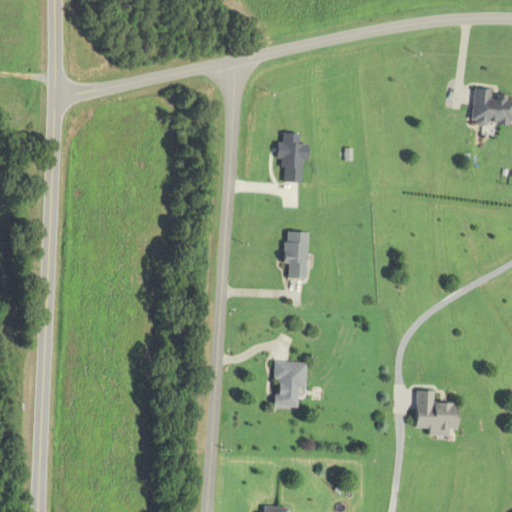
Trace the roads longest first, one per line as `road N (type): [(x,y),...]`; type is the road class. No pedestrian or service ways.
road 1 (primary): [(36,511),(53,0)]
road 2 (residential): [(511,25),(441,28),(55,95)]
road 3 (residential): [(233,64),(204,511)]
